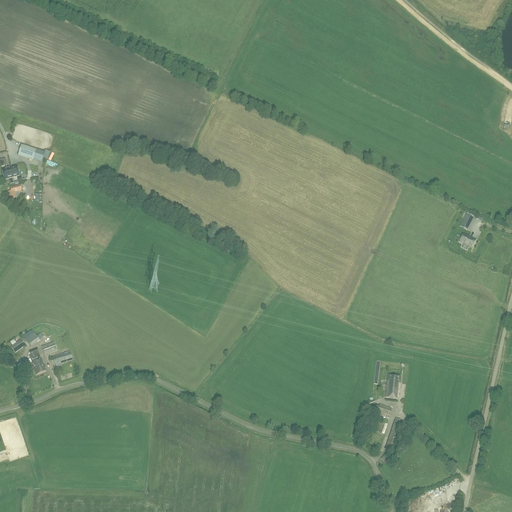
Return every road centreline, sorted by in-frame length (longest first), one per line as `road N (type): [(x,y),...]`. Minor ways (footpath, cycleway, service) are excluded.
road 1 (unclassified): [(391,511),(364,454),(254,428),(149,377),(66,386),(0,411)]
road 2 (unclassified): [(463,511),(511,298)]
road 3 (track): [(42,0),(218,84)]
road 4 (track): [(511,89),(398,0)]
